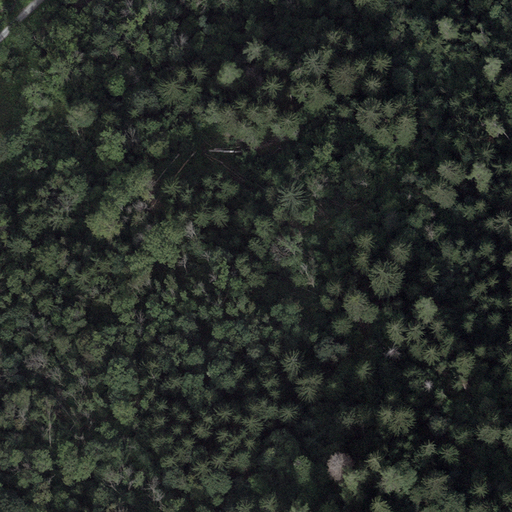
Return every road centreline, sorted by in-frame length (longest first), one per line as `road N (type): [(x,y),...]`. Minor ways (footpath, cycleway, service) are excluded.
road 1 (primary): [(0,508),(155,443),(249,389),(348,325),(511,188)]
road 2 (track): [(425,511),(462,486),(480,437),(511,396)]
